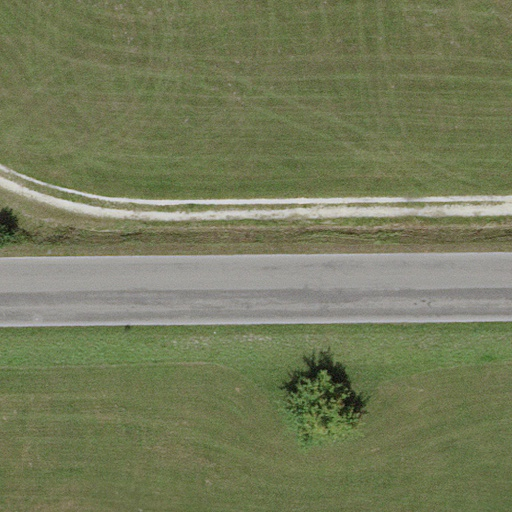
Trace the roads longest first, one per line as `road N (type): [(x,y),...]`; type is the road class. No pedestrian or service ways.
road 1 (track): [(511,206),(127,213),(49,199),(0,175)]
road 2 (unclassified): [(0,293),(511,289)]
